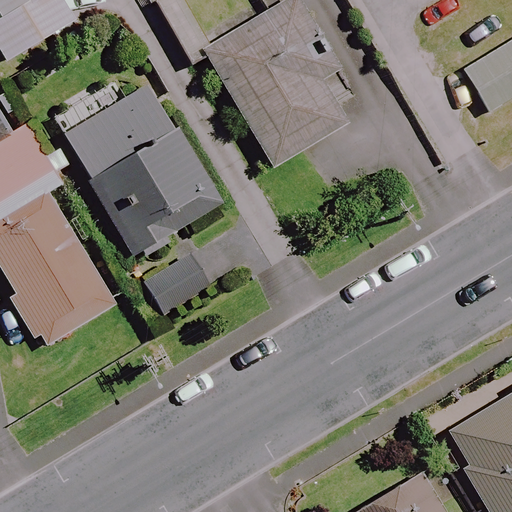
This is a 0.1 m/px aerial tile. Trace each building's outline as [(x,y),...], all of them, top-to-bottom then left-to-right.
[(0,0),(0,62),(3,67),(71,26),(55,0),(0,0)] [(349,127),(283,9),(201,55),(267,173),(349,127)] [(511,100),(511,45),(461,76),(485,117),(511,100)] [(214,212),(145,91),(59,140),(128,261),(214,212)] [(45,197),(57,190),(18,127),(8,133),(0,119),(0,280),(16,307),(11,311),(38,355),(113,309),(45,197)] [(511,511),(511,403),(449,439),(465,467),(454,474),(475,511),(511,511)] [(445,511),(427,479),(368,511),(445,511)]
